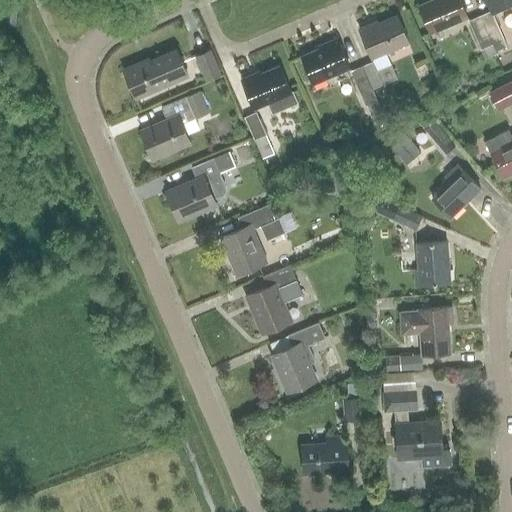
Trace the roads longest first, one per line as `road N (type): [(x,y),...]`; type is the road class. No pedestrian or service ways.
road 1 (residential): [(254,511),(79,98),(80,59),(102,33),(190,0)]
road 2 (residential): [(507,511),(497,301),(511,247)]
road 3 (residential): [(366,0),(227,60),(198,0)]
